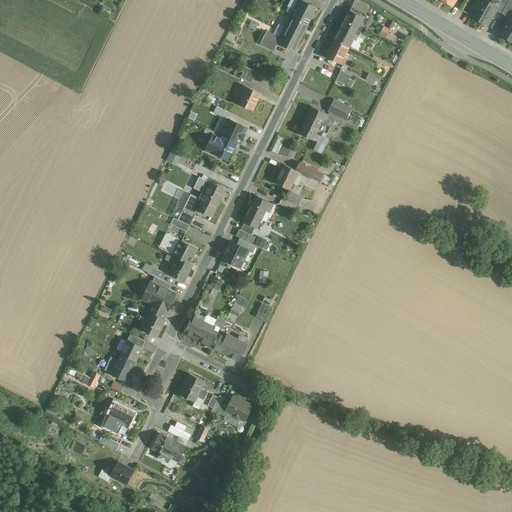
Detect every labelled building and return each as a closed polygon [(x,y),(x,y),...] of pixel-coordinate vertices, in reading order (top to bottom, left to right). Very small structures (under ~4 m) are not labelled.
[(307,25),(310,19),(316,7),(302,0),(298,0),(296,5),(298,6),(293,18),(307,25)] [(492,18),(498,6),(500,3),(495,0),(479,0),(471,16),(486,25),(490,17),(491,17),(492,18)] [(502,14),(509,0),(500,0),(500,2),(500,3),(496,10),(502,14)] [(511,0),(509,0),(502,14),(509,18),(511,13),(511,0)] [(373,12),(365,8),(364,8),(354,2),(353,3),(351,7),(370,17),(373,12)] [(352,15),(365,21),(368,22),(370,17),(351,7),(348,13),(352,15)] [(511,41),(511,13),(500,33),(511,41)] [(364,29),(366,26),(368,23),(352,15),(349,21),(364,29)] [(279,38),(279,39),(277,43),(294,52),(307,25),(293,18),(287,29),(278,25),(273,35),(279,38)] [(361,30),(345,22),(344,21),(344,22),(335,39),(349,46),(355,36),(358,37),(361,30)] [(279,38),(269,33),(266,32),(260,44),(273,51),(277,44),(277,43),(279,38)] [(326,57),(338,63),(343,65),(347,59),(345,58),(347,55),(345,54),(349,47),(335,40),(326,57)] [(239,79),(250,84),(251,84),(256,72),(242,65),(239,71),(242,72),(239,79)] [(345,86),(349,79),(351,76),(341,71),(336,80),(345,86)] [(365,80),(374,83),(376,76),(368,73),(365,80)] [(239,104),(252,110),(260,93),(243,85),(240,92),(243,94),(239,104)] [(226,116),(228,110),(215,107),(213,113),(226,116)] [(334,118),(321,112),(311,107),(298,133),(314,141),(317,134),(321,136),(323,133),(327,134),(334,118)] [(330,128),(331,128),(341,133),(347,120),(335,114),(333,117),(335,118),(330,128)] [(220,135),(237,143),(245,127),(227,119),(220,135)] [(215,133),(217,128),(218,128),(218,126),(207,121),(204,128),(215,133)] [(206,150),(215,153),(215,154),(229,160),(237,143),(220,135),(218,138),(213,135),(206,150)] [(182,156),(181,155),(172,151),(167,160),(177,165),(182,156)] [(323,175),(315,171),(299,163),(296,170),(302,173),(302,174),(308,178),(309,176),(320,181),(323,175)] [(296,185),(298,180),(299,180),(302,174),(284,165),(275,183),(290,190),(293,183),(296,185)] [(210,176),(215,179),(220,181),(222,176),(212,171),(210,176)] [(225,190),(223,189),(207,181),(204,188),(207,190),(197,210),(211,217),(225,190)] [(289,191),(288,193),(285,199),(297,205),(301,197),(289,191)] [(264,224),(268,217),(268,216),(274,204),(256,195),(243,221),(257,229),(261,222),(264,224)] [(294,211),(295,208),(297,205),(282,198),(279,204),(294,211)] [(178,220),(184,223),(189,226),(195,214),(184,209),(178,220)] [(171,224),(179,229),(180,229),(186,232),(189,226),(173,218),(171,224)] [(182,240),(186,232),(179,229),(175,237),(182,240)] [(239,230),(237,235),(236,236),(252,244),(255,238),(239,230)] [(262,248),(264,245),(266,242),(259,238),(258,238),(255,245),(262,248)] [(180,240),(176,249),(173,255),(175,256),(176,256),(190,263),(197,249),(180,240)] [(248,251),(231,242),(222,259),(240,268),(248,251)] [(166,259),(175,264),(170,275),(184,282),(192,265),(176,256),(175,257),(169,254),(166,259)] [(153,268),(152,271),(151,274),(163,280),(166,274),(153,268)] [(259,282),(268,283),(269,271),(260,270),(259,282)] [(171,285),(164,281),(163,281),(155,277),(152,283),(168,291),(171,285)] [(211,285),(219,288),(222,280),(215,277),(211,285)] [(143,299),(147,301),(167,311),(174,298),(166,294),(167,291),(151,283),(143,299)] [(239,295),(230,312),(238,316),(247,299),(239,295)] [(167,311),(161,308),(153,304),(149,312),(163,319),(167,311)] [(255,317),(263,321),(266,322),(272,309),(262,304),(255,317)] [(198,306),(191,319),(189,324),(196,328),(205,310),(198,306)] [(157,338),(159,333),(166,320),(148,311),(140,329),(143,330),(143,331),(157,338)] [(204,322),(199,330),(195,339),(212,348),(219,333),(220,333),(226,321),(218,316),(213,326),(219,329),(218,333),(209,328),(210,325),(204,322)] [(184,333),(187,335),(188,335),(195,339),(204,322),(200,320),(196,328),(189,324),(184,333)] [(145,341),(135,336),(131,334),(128,340),(142,347),(145,341)] [(212,348),(220,352),(221,352),(239,362),(246,348),(246,347),(248,342),(239,337),(238,339),(231,336),(230,339),(219,334),(212,348)] [(183,343),(188,346),(192,338),(186,335),(183,343)] [(136,361),(139,356),(143,348),(128,340),(121,353),(136,361)] [(121,354),(117,361),(111,358),(105,370),(111,374),(126,381),(136,361),(121,354)] [(90,378),(94,380),(96,381),(100,375),(94,372),(90,378)] [(194,401),(203,384),(204,381),(189,374),(180,394),(194,401)] [(87,384),(88,385),(93,387),(96,381),(90,378),(87,384)] [(123,387),(114,382),(111,387),(121,392),(123,387)] [(201,389),(198,394),(197,396),(204,399),(207,392),(201,389)] [(213,395),(212,398),(207,406),(213,409),(218,398),(213,395)] [(232,414),(233,417),(238,420),(241,419),(244,421),(252,406),(233,396),(226,411),(232,414)] [(218,398),(215,404),(213,409),(218,411),(223,401),(218,398)] [(226,411),(230,402),(231,401),(224,398),(216,414),(225,419),(228,413),(226,411)] [(107,417),(118,422),(127,427),(135,412),(115,402),(107,417)] [(124,434),(126,429),(127,427),(115,421),(112,427),(124,434)] [(188,427),(179,422),(178,422),(173,432),(183,437),(188,427)] [(208,428),(203,426),(202,425),(199,432),(205,435),(208,428)] [(199,432),(197,436),(196,439),(202,442),(205,435),(199,432)] [(176,452),(177,453),(181,455),(185,446),(180,444),(160,434),(153,448),(172,458),(176,452)] [(116,450),(120,444),(107,437),(103,444),(116,450)] [(118,462),(112,474),(111,476),(127,484),(134,471),(118,462)] [(115,467),(112,465),(109,463),(105,471),(112,474),(115,467)] [(207,484),(202,489),(208,494),(213,489),(207,484)]
